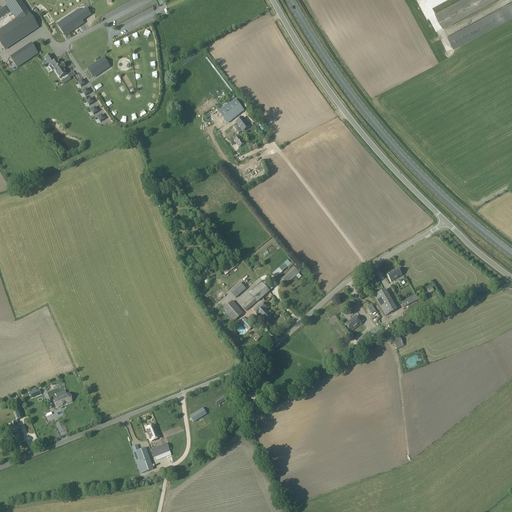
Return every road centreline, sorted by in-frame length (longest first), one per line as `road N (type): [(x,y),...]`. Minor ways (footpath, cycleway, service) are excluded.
road 1 (primary): [(511,252),(384,134),(290,0)]
road 2 (unclassified): [(182,393),(273,351),(371,266),(446,222)]
road 3 (unclassified): [(272,0),(347,115),(446,222)]
road 4 (unclassified): [(0,468),(182,393)]
road 5 (unknown): [(275,349),(240,308),(240,295),(263,281),(299,327)]
road 6 (unclassified): [(158,511),(168,470),(188,446),(182,393)]
